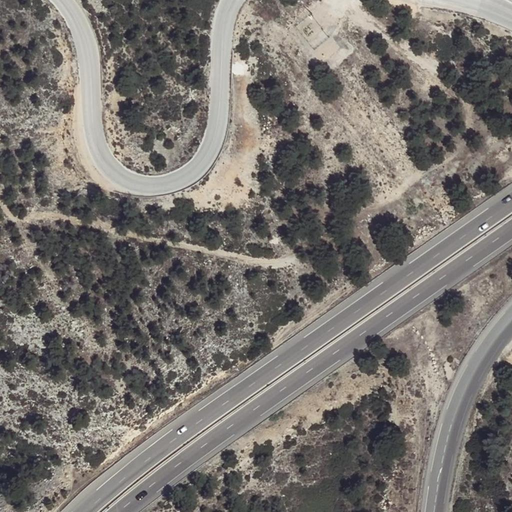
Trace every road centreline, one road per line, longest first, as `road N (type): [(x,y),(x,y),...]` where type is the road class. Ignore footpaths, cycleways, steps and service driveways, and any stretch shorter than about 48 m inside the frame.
road 1 (track): [(351,0),(364,19),(458,85),(469,118),(458,147),(292,260),(229,255),(41,214),(23,222),(0,199)]
road 2 (trunk): [(511,200),(129,471),(84,511)]
road 3 (trunk): [(121,511),(511,227)]
road 4 (unclassified): [(63,0),(86,43),(100,154),(116,174),(152,185),(190,173),(211,144),(231,0)]
road 5 (secondary): [(511,316),(459,400),(433,511)]
